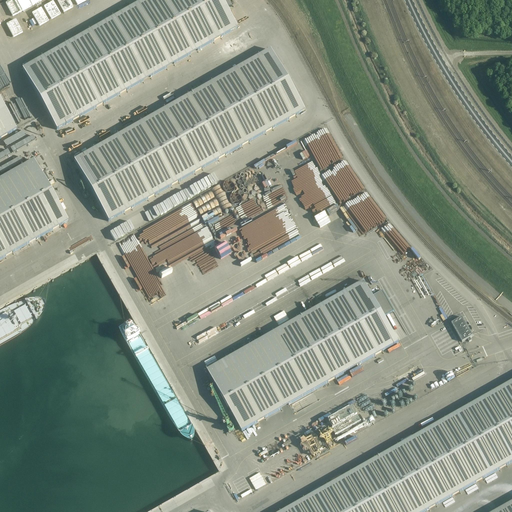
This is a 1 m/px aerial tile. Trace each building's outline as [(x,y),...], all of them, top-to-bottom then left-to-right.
[(0,19),(23,9),(20,3),(23,1),(21,0),(10,0),(0,5),(0,19)] [(144,0),(22,69),(57,130),(237,29),(220,0),(144,0)] [(92,0),(67,13),(76,31),(107,15),(103,6),(106,4),(103,0),(92,0)] [(12,48),(44,33),(42,28),(10,43),(12,48)] [(74,161),(108,222),(304,111),(270,50),(74,161)] [(0,139),(16,130),(0,101),(0,139)] [(0,179),(0,260),(68,222),(33,161),(0,179)] [(182,204),(185,211),(196,207),(194,200),(182,204)] [(116,242),(123,257),(158,240),(161,245),(172,240),(161,219),(116,242)] [(183,253),(194,248),(192,243),(181,248),(183,253)] [(365,276),(370,274),(367,264),(362,266),(365,276)] [(207,371),(242,432),(399,343),(364,282),(207,371)] [(462,317),(451,324),(462,342),(467,339),(469,342),(472,340),(470,338),(473,336),(462,317)] [(511,381),(282,511),(424,511),(511,462),(511,381)] [(511,511),(511,502),(494,511),(511,511)]
